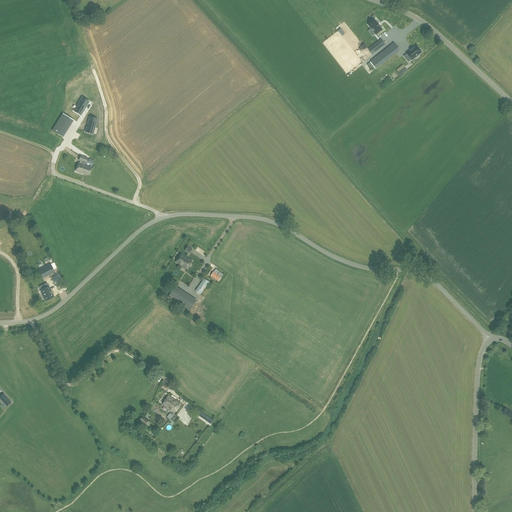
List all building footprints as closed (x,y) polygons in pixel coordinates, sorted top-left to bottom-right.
[(371,29),(375,34),(376,35),(382,30),(380,26),(378,23),(374,19),(374,20),(373,19),(370,21),(371,22),(368,25),(371,29)] [(382,40),(369,50),(372,54),(385,44),(382,40)] [(394,43),(390,46),(396,53),(400,50),(394,43)] [(406,54),(412,60),(415,57),(416,58),(419,56),(418,55),(422,52),(417,46),(413,48),(411,50),(406,54)] [(82,98),(74,111),(81,115),(89,102),(82,98)] [(86,127),(85,132),(93,134),(97,119),(89,117),(87,124),(88,124),(87,127),(86,127)] [(88,158),(80,156),(79,160),(81,161),(80,164),(79,163),(76,171),(78,172),(81,173),(83,173),(89,175),(91,168),(84,165),(85,162),(86,163),(88,158)] [(182,254),(176,262),(182,266),(182,267),(184,265),(187,267),(186,269),(187,269),(192,261),(182,254)] [(50,264),(38,269),(42,278),(54,272),(50,264)] [(213,272),(211,276),(210,276),(218,281),(223,275),(218,271),(216,273),(214,271),(213,272)] [(195,291),(200,294),(201,294),(209,282),(204,278),(195,291)] [(51,291),(49,286),(41,290),(45,301),(54,297),(52,293),(51,291)] [(0,398),(7,406),(11,402),(3,394),(0,396),(0,398)] [(168,395),(163,404),(175,413),(181,404),(168,395)] [(201,412),(198,416),(208,423),(211,419),(201,412)] [(148,421),(143,416),(138,423),(142,425),(143,423),(145,425),(148,421)]
